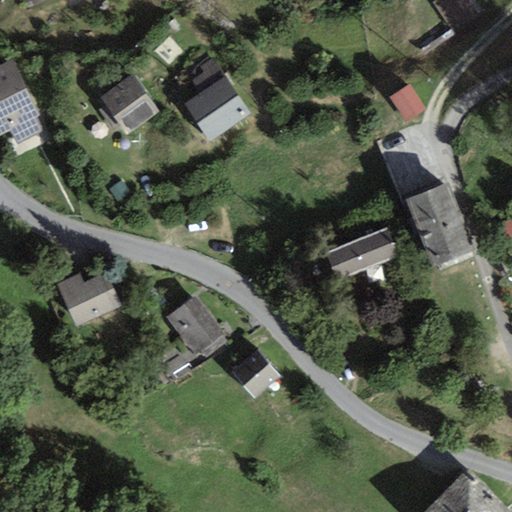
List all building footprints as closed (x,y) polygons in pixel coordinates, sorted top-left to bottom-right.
[(431,0),(449,29),(480,11),(473,0),(431,0)] [(202,93),(224,77),(211,58),(200,66),(204,71),(192,79),(202,93)] [(0,134),(9,130),(16,145),(42,133),(35,118),(40,116),(13,60),(0,65),(0,134)] [(133,74),(100,98),(127,136),(160,113),(133,74)] [(202,93),(184,104),(209,141),(249,114),(224,77),(202,93)] [(410,86),(390,98),(405,123),(425,111),(410,86)] [(448,184),(406,199),(431,266),(473,251),(448,184)] [(387,227),(326,252),(335,274),(344,270),(347,276),(394,258),(392,252),(396,250),(387,227)] [(81,274),(56,285),(76,328),(122,307),(106,272),(85,281),(81,274)] [(196,297),(166,317),(194,356),(223,336),(196,297)] [(257,351),(231,373),(254,400),(280,378),(257,351)] [(470,469),(425,511),(510,511),(511,511),(470,469)]
